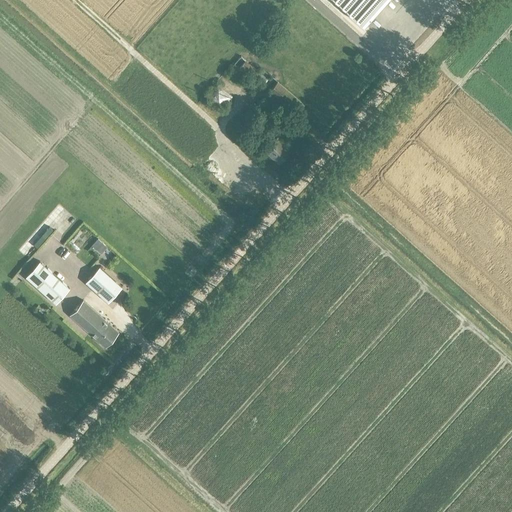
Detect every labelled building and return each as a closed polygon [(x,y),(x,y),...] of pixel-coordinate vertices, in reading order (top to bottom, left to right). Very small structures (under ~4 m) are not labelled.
[(336,0),(364,25),(386,0),(336,0)] [(265,84),(272,77),(263,69),(260,73),(242,56),(234,65),(253,81),(257,76),(265,84)] [(297,115),(305,106),(278,82),(270,91),(297,115)] [(220,83),(211,94),(221,103),(231,93),(220,83)] [(278,137),(265,151),(279,163),(291,149),(278,137)] [(41,235),(45,238),(53,229),(49,226),(41,235)] [(98,238),(92,245),(101,253),(107,246),(98,238)] [(69,287),(39,260),(26,276),(56,303),(69,287)] [(86,282),(109,303),(123,287),(100,267),(86,282)] [(106,347),(119,332),(84,300),(70,315),(106,347)]
